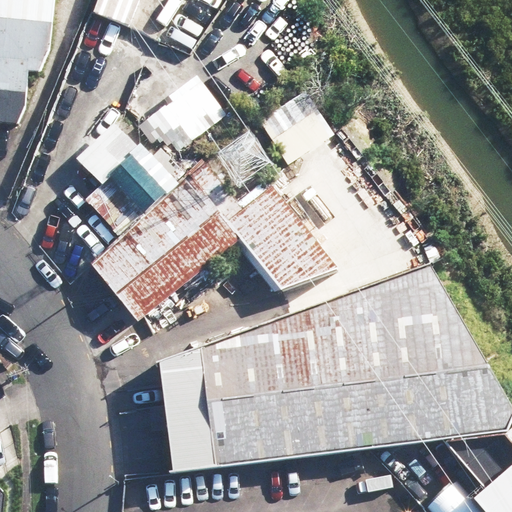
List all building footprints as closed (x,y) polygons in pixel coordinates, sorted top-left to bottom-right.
[(0,0),(0,60),(40,65),(50,66),(57,0),(0,0)] [(132,30),(143,0),(99,0),(93,15),(132,30)] [(39,75),(40,65),(0,60),(0,126),(18,128),(28,110),(31,75),(39,75)] [(201,79),(136,124),(153,149),(161,143),(167,139),(178,155),(229,119),(201,79)] [(257,124),(297,170),(335,135),(295,90),(257,124)] [(196,171),(86,272),(140,331),(232,240),(282,302),(357,270),(285,185),(241,216),(196,171)] [(511,412),(434,268),(166,371),(178,476),(511,437),(511,412)] [(511,511),(511,481),(482,507),(486,511),(511,511)]
